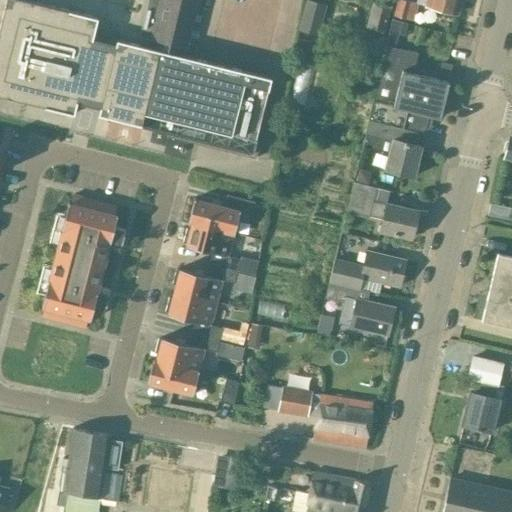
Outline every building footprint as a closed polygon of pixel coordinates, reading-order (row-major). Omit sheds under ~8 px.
[(181,47),(158,41),(156,49),(117,40),(116,43),(93,38),(98,17),(26,0),(6,0),(0,25),(0,94),(45,106),(74,114),(77,102),(100,108),(99,114),(168,131),(167,136),(256,158),(261,141),(256,139),(271,78),(179,55),(181,47)] [(196,0),(151,0),(142,37),(158,41),(181,47),(185,47),(196,0)] [(326,5),(307,0),(299,31),(318,36),(326,5)] [(419,4),(405,0),(397,0),(393,15),(414,21),(419,4)] [(460,0),(427,0),(426,5),(457,14),(460,0)] [(393,7),(373,1),(366,27),(385,33),(393,7)] [(387,42),(396,44),(398,34),(405,36),(408,23),(392,19),(387,42)] [(311,42),(300,39),(297,49),(308,53),(311,42)] [(396,44),(387,42),(368,119),(369,120),(393,125),(423,133),(428,115),(440,118),(448,83),(412,74),(417,53),(395,48),(396,44)] [(305,106),(315,67),(298,63),(288,101),(305,106)] [(369,120),(365,135),(368,136),(392,142),(393,139),(390,138),(393,125),(369,120)] [(392,142),(385,169),(413,177),(421,146),(393,139),(392,142)] [(373,171),(360,168),(357,182),(371,184),(373,171)] [(354,182),(348,205),(370,210),(368,215),(382,219),(379,230),(411,238),(418,211),(386,203),(386,204),(373,201),(376,187),(354,182)] [(187,221),(190,222),(233,233),(239,209),(251,212),(254,200),(226,193),(223,205),(193,197),(187,221)] [(70,203),(67,202),(41,307),(44,308),(42,317),(85,328),(87,319),(90,319),(93,308),(103,310),(105,305),(106,306),(108,297),(107,297),(109,289),(98,286),(108,248),(118,251),(121,243),(124,234),(123,234),(124,229),(113,226),(116,215),(113,214),(116,205),(72,194),(70,203)] [(511,208),(506,207),(503,218),(511,220),(511,208)] [(212,251),(209,263),(236,270),(239,258),(227,255),(233,233),(190,222),(188,228),(186,228),(182,241),(185,242),(185,244),(212,251)] [(329,282),(355,289),(358,290),(361,277),(398,286),(405,260),(367,251),(364,265),(334,258),(329,282)] [(511,256),(497,253),(491,280),(511,285),(511,256)] [(175,283),(173,290),(216,301),(221,278),(233,281),(236,270),(209,263),(206,274),(179,267),(178,269),(175,269),(172,282),(175,283)] [(511,285),(491,280),(481,321),(511,328),(511,285)] [(355,289),(329,282),(325,298),(344,302),(339,323),(387,335),(394,307),(353,298),(355,289)] [(171,298),(168,297),(165,311),(168,311),(167,314),(194,320),(192,332),(219,339),(222,327),(210,324),(216,301),(173,290),(171,298)] [(260,299),(257,313),(280,318),(283,304),(260,299)] [(261,325),(250,323),(248,334),(259,336),(261,325)] [(242,345),(245,333),(222,327),(219,339),(242,345)] [(157,352),(156,359),(198,370),(204,347),(216,351),(219,339),(192,332),(189,343),(162,337),(161,339),(158,338),(155,352),(157,352)] [(220,339),(216,352),(242,358),(245,345),(220,339)] [(502,364),(472,357),(467,377),(477,379),(473,393),(469,392),(461,424),(491,431),(499,399),(492,398),(496,384),(497,384),(502,364)] [(156,359),(153,358),(147,382),(192,393),(198,370),(156,359)] [(239,381),(226,377),(220,400),(234,404),(239,381)] [(278,409),(278,411),(317,417),(314,438),(314,439),(364,447),(372,403),(282,388),(279,404),(278,409)] [(63,492),(59,511),(98,511),(105,470),(117,472),(122,444),(109,442),(110,434),(73,428),(63,492)] [(246,459),(230,456),(226,476),(242,480),(246,459)] [(41,483),(44,460),(27,458),(23,480),(41,483)] [(309,494),(364,506),(369,482),(314,472),(309,494)] [(226,477),(214,474),(212,485),(224,488),(226,477)] [(511,511),(511,492),(450,478),(442,511),(511,511)] [(363,511),(364,506),(309,494),(296,492),(292,510),(302,511),(363,511)]
